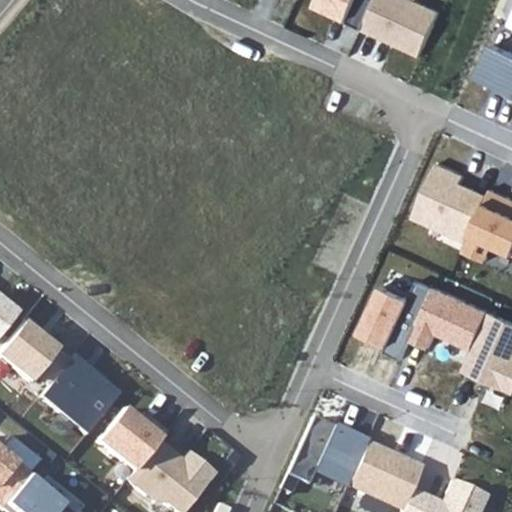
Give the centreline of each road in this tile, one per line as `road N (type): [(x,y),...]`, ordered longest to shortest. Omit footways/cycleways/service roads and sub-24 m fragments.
road 1 (residential): [(265,461),(0,243)]
road 2 (residential): [(425,112),(308,369)]
road 3 (residential): [(200,0),(425,112)]
road 4 (residential): [(308,369),(511,455)]
